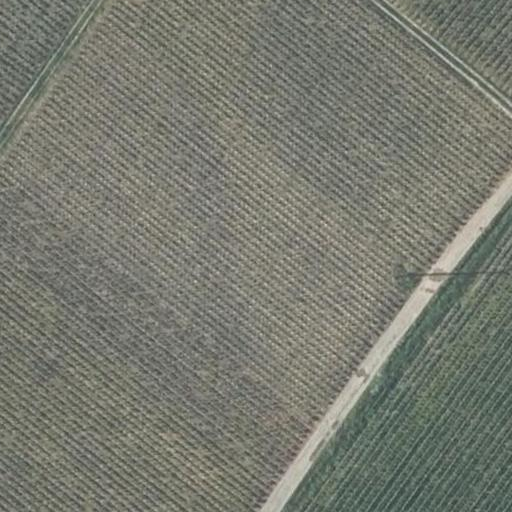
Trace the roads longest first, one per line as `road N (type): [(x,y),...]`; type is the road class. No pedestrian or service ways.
road 1 (track): [(511,184),(353,385),(268,511)]
road 2 (track): [(372,0),(511,112)]
road 3 (track): [(96,0),(0,140)]
